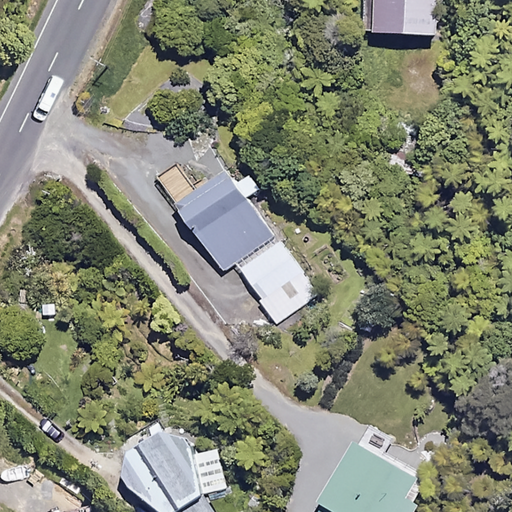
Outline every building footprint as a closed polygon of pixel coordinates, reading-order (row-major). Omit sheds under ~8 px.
[(361,0),(362,24),(375,24),(375,34),(435,33),(434,0),(361,0)] [(214,149),(205,125),(184,133),(193,157),(214,149)] [(260,188),(242,163),(183,206),(229,268),(236,263),(278,321),(316,293),(247,198),(260,188)] [(172,428),(125,461),(160,511),(185,511),(216,490),(210,481),(197,428),(176,433),(172,428)] [(418,511),(434,489),(366,446),(324,511),(418,511)]
